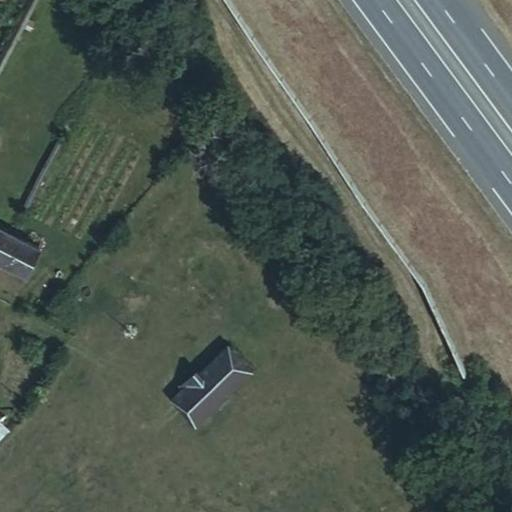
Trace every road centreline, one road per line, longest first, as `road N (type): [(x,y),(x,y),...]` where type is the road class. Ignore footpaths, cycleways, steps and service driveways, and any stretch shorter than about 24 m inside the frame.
road 1 (motorway): [(378,0),(511,179)]
road 2 (motorway): [(511,99),(437,0)]
